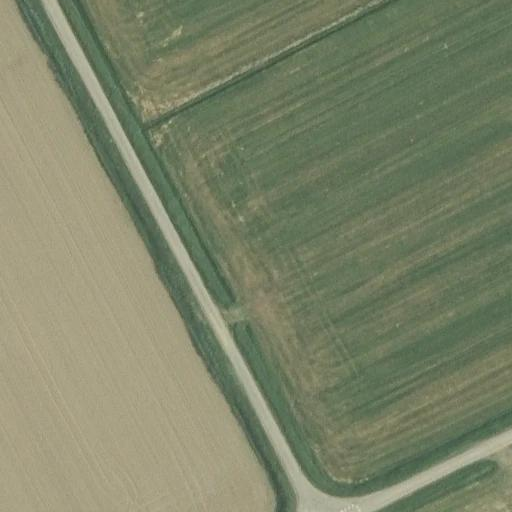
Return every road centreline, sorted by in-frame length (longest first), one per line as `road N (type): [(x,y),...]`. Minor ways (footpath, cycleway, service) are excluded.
road 1 (unclassified): [(322,511),(51,0)]
road 2 (unclassified): [(361,511),(511,434)]
